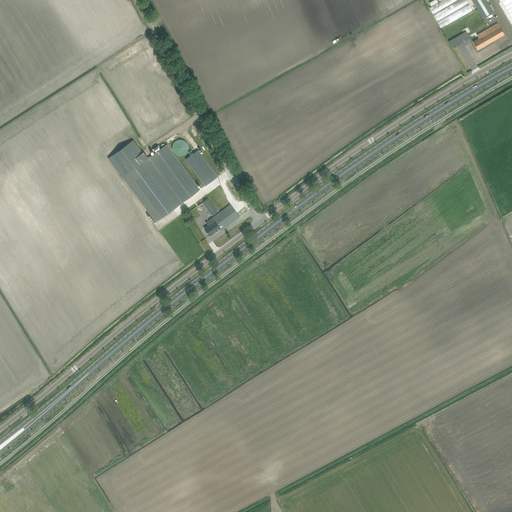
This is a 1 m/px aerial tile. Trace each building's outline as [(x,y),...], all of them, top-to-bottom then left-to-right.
[(439,28),(472,12),(466,0),(441,0),(428,6),(439,28)] [(471,0),(482,18),(494,11),(486,0),(471,0)] [(511,0),(501,0),(511,18),(511,0)] [(479,38),(474,42),(478,49),(504,34),(498,23),(477,35),(479,38)] [(466,31),(449,41),(453,48),(470,39),(466,31)] [(177,155),(180,156),(183,155),(186,154),(187,152),(188,151),(189,148),(189,145),(188,143),(186,141),(185,140),(182,139),(179,139),(177,140),(175,141),(173,144),(173,146),(172,148),(173,150),(174,152),(176,154),(177,155)] [(123,177),(147,159),(133,140),(109,158),(123,177)] [(148,158),(182,203),(200,190),(167,144),(161,148),(158,145),(152,150),(155,153),(148,158)] [(190,156),(185,159),(205,186),(218,177),(198,150),(193,153),(192,151),(188,154),(190,156)] [(123,177),(156,222),(182,203),(148,158),(147,159),(123,177)] [(214,215),(218,212),(212,204),(208,198),(203,202),(207,208),(213,216),(214,215)] [(208,226),(205,228),(210,236),(217,231),(217,230),(220,228),(221,230),(239,217),(230,205),(226,208),(219,213),(215,216),(212,218),(208,221),(206,223),(208,226)]
